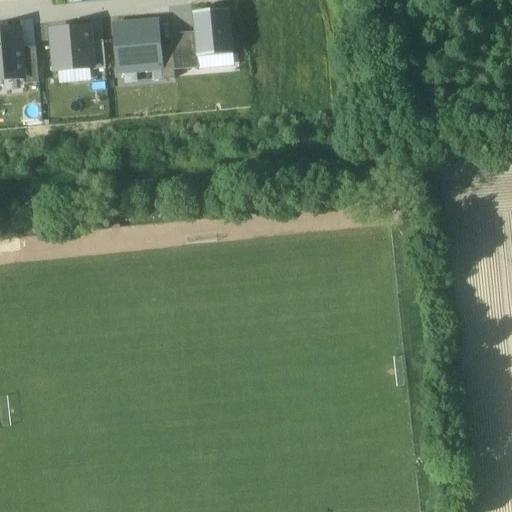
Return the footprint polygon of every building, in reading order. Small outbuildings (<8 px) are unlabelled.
[(234,55),(230,10),(194,13),(196,34),(198,59),(234,55)] [(158,22),(115,26),(120,74),(163,70),(158,22)] [(92,29),(52,32),(55,72),(95,69),(93,43),(92,29)] [(0,81),(25,79),(22,49),(21,30),(0,31),(0,81)] [(198,59),(196,34),(172,36),(176,71),(199,69),(198,59)] [(104,42),(93,43),(95,69),(95,72),(107,71),(104,42)] [(40,84),(37,48),(22,49),(25,79),(25,85),(40,84)]
